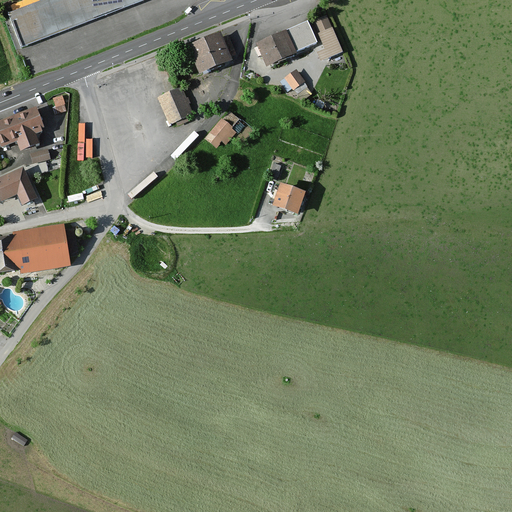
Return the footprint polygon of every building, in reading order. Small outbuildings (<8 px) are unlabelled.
[(55,0),(9,18),(23,54),(158,0),(55,0)] [(327,18),(313,25),(326,52),(316,56),(320,65),(344,54),(327,18)] [(306,25),(256,47),(266,71),(297,58),(296,55),(315,46),(306,25)] [(231,63),(220,36),(187,50),(198,76),(231,63)] [(283,82),(292,94),(305,84),(296,72),(283,82)] [(193,117),(181,90),(158,100),(170,127),(193,117)] [(43,134),(34,112),(0,125),(0,151),(16,146),(19,153),(37,146),(34,138),(43,134)] [(222,144),(226,148),(237,136),(220,122),(204,142),(216,152),(222,144)] [(46,152),(30,157),(33,167),(49,162),(46,152)] [(22,172),(0,182),(0,201),(2,205),(16,198),(21,209),(36,202),(22,172)] [(303,196),(279,188),(271,210),(296,218),(303,196)] [(20,277),(69,269),(62,227),(12,236),(13,239),(0,241),(0,277),(19,274),(20,277)]
